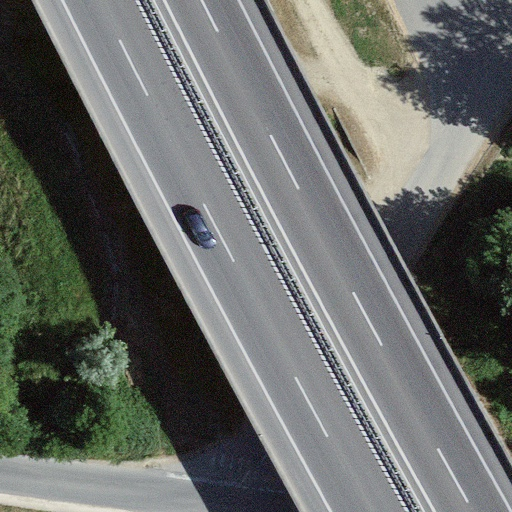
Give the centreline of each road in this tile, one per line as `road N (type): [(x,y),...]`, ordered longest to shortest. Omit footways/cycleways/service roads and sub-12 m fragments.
road 1 (motorway): [(472,511),(201,0)]
road 2 (motorway): [(99,0),(369,511)]
road 3 (track): [(235,511),(359,299),(446,172)]
road 4 (track): [(446,172),(368,101),(307,0)]
road 5 (track): [(446,172),(511,53)]
